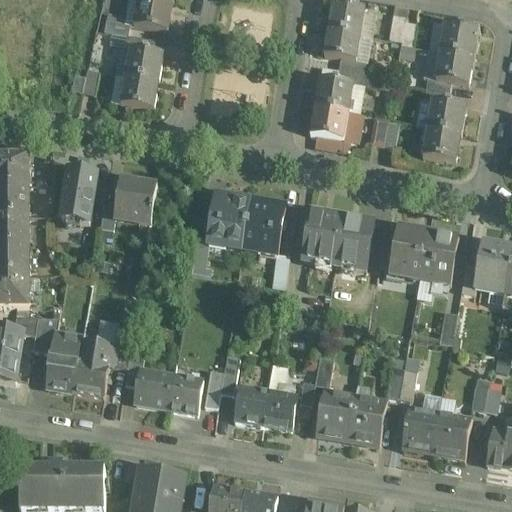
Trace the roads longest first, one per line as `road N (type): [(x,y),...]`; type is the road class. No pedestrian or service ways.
road 1 (residential): [(0,419),(511,506)]
road 2 (residential): [(280,167),(488,204)]
road 3 (residential): [(0,121),(173,151)]
road 4 (residential): [(309,0),(280,167)]
road 5 (residential): [(173,151),(201,0)]
road 6 (residential): [(511,80),(488,204)]
